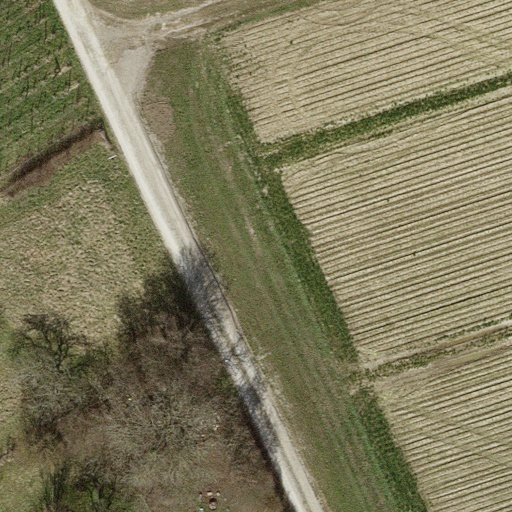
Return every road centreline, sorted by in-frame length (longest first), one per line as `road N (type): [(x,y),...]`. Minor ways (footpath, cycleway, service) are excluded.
road 1 (track): [(309,511),(76,0)]
road 2 (track): [(247,0),(98,47)]
